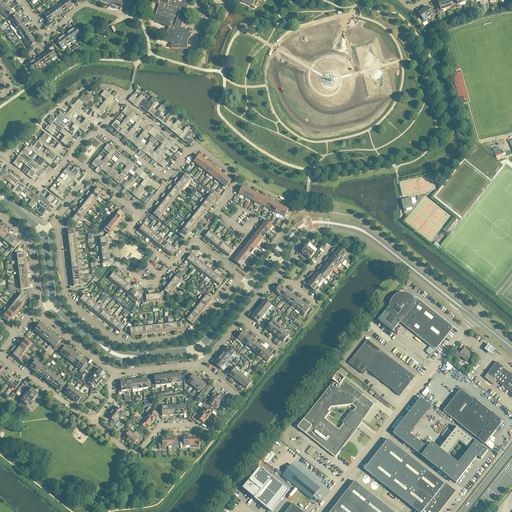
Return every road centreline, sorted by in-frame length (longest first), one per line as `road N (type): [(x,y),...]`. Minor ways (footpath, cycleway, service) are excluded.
road 1 (residential): [(239,277),(188,337),(120,343),(67,302),(55,218)]
road 2 (unclassified): [(319,511),(473,316)]
road 3 (tertiary): [(473,316),(351,226),(309,222),(274,255)]
road 4 (residential): [(197,362),(237,396),(206,434),(194,425),(158,426),(138,451),(127,451),(93,421)]
road 5 (tertiary): [(196,347),(119,355),(54,303)]
road 6 (residential): [(2,154),(89,86),(119,89),(128,94),(123,100)]
